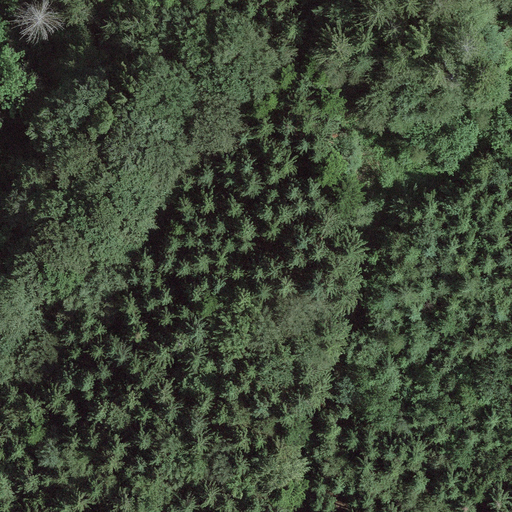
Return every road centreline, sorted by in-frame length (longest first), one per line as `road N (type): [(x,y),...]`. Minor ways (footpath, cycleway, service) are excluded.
road 1 (track): [(329,511),(336,462),(392,414),(435,152),(381,0)]
road 2 (track): [(331,0),(211,138),(0,339)]
